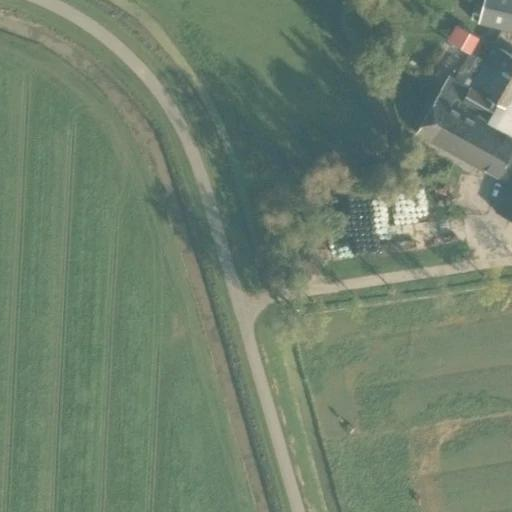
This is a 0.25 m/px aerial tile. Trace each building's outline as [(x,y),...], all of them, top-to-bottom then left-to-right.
[(478,24),(511,31),(511,0),(484,0),(483,5),(479,22),(478,24)] [(473,13),(471,20),(479,22),(483,5),(476,3),(474,14),(473,13)] [(456,24),(449,36),(472,50),(480,38),(456,24)] [(511,184),(497,213),(511,219),(511,56),(495,47),(474,84),(491,94),(490,96),(469,84),(456,77),(448,72),(418,134),(448,155),(453,147),(488,171),(489,169),(511,184)] [(470,53),(456,77),(469,84),(483,59),(471,52),(471,53),(470,53)]
